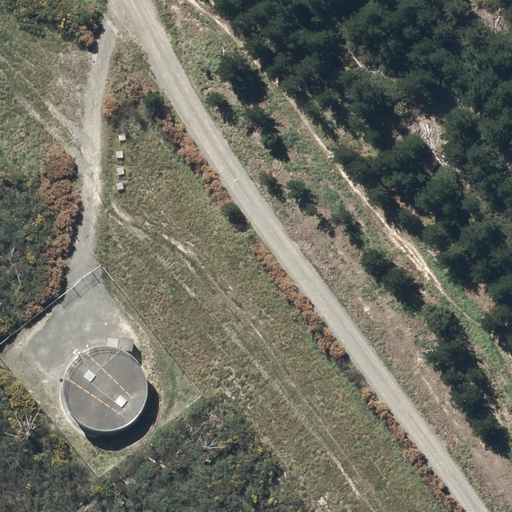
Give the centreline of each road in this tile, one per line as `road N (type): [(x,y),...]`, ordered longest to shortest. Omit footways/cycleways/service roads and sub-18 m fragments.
road 1 (track): [(129,0),(225,185),(466,511)]
road 2 (track): [(171,0),(199,12),(511,365)]
road 3 (track): [(373,511),(207,267),(88,192)]
road 4 (track): [(84,275),(108,0)]
